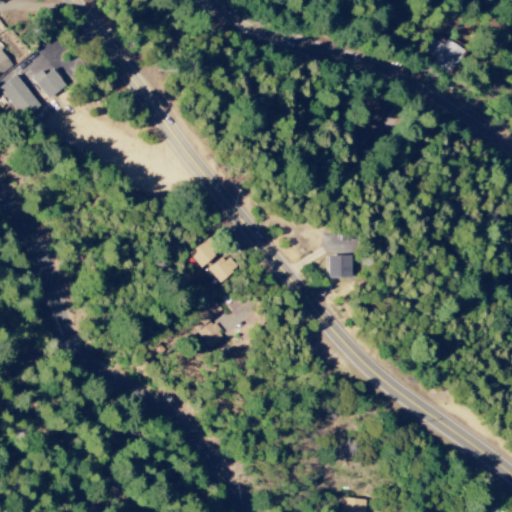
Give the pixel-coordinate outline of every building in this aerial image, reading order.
[(443,46),(432,39),(422,53),(448,72),(463,51),(447,40),(443,46)] [(0,75),(12,67),(0,50),(0,75)] [(46,100),(64,86),(50,69),(33,83),(46,100)] [(0,85),(0,91),(20,120),(38,107),(14,75),(0,85)] [(187,253),(200,268),(216,256),(204,240),(187,253)] [(206,269),(219,283),(235,268),(222,255),(206,269)] [(352,278),(352,256),(328,256),(329,278),(352,278)]
